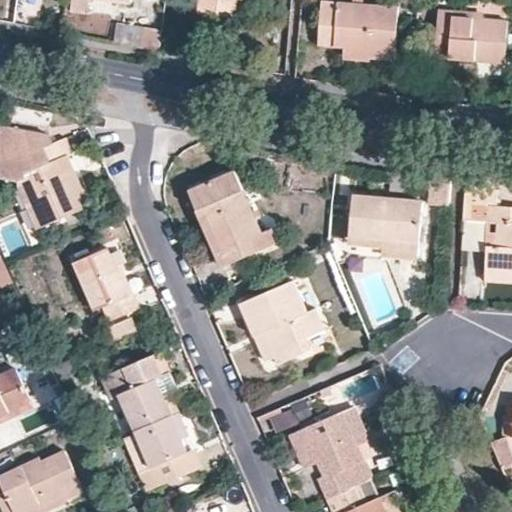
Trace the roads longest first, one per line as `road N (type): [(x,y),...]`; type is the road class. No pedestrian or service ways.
road 1 (residential): [(111,73),(139,118),(144,216),(275,511)]
road 2 (tertiary): [(111,73),(511,140)]
